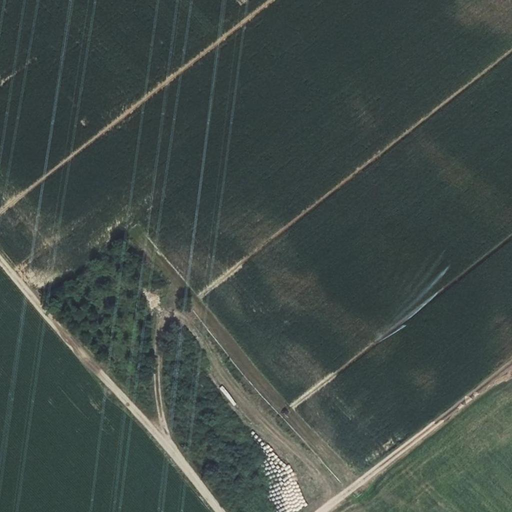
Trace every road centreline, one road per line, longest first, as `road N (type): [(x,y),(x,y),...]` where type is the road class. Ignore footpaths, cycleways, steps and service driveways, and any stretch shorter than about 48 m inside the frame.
road 1 (track): [(0,259),(222,511)]
road 2 (track): [(327,511),(511,361)]
